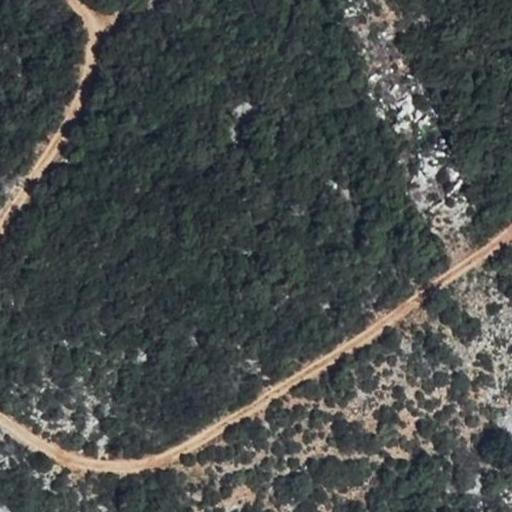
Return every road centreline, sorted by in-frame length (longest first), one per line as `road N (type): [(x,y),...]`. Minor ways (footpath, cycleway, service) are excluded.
road 1 (track): [(0,424),(73,463),(158,461),(511,232)]
road 2 (track): [(0,236),(80,107),(93,24),(75,0)]
